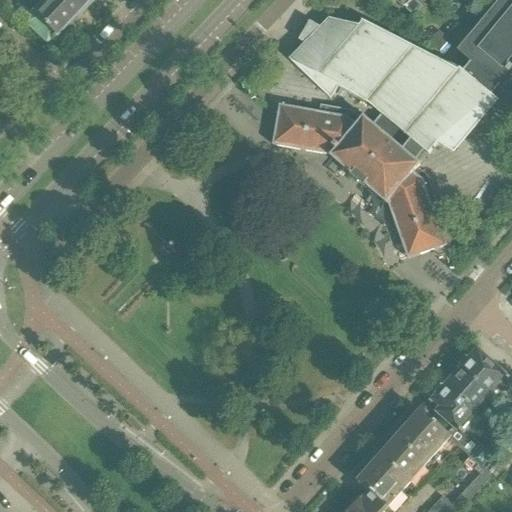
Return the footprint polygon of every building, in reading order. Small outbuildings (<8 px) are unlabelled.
[(71,19),(51,0),(37,0),(42,4),(31,14),(32,15),(25,23),(46,44),(54,35),(55,36),(57,34),(59,36),(68,27),(66,24),(71,19)] [(51,0),(71,19),(76,13),(79,16),(88,6),(86,4),(87,2),(84,0),(51,0)] [(396,0),(414,16),(422,8),(412,0),(396,0)] [(458,52),(474,66),(474,65),(502,88),(504,89),(511,79),(511,71),(506,66),(511,57),(511,0),(502,0),(472,37),(471,37),(458,52)] [(364,117),(420,164),(437,144),(454,153),(474,128),(497,101),(494,98),(502,88),(474,65),(474,66),(466,75),(460,70),(365,21),(360,27),(329,20),(321,29),(309,23),(304,32),(299,41),(305,45),(290,62),(312,82),(331,100),(338,87),(368,104),(373,108),(364,117)] [(438,32),(429,42),(428,44),(439,54),(449,41),(438,32)] [(433,209),(439,207),(428,178),(418,169),(421,165),(420,164),(364,117),(362,121),(351,112),(321,107),(320,113),(291,108),(280,106),(273,146),(330,157),(330,158),(358,183),(386,206),(387,205),(388,206),(408,260),(419,257),(447,247),(433,209)] [(216,122),(208,114),(202,121),(210,129),(216,122)] [(463,359),(456,367),(486,395),(496,384),(506,393),(511,386),(511,384),(474,351),(467,359),(463,359)] [(449,380),(443,386),(472,411),(486,395),(456,367),(448,376),(449,380)] [(475,414),(472,411),(443,386),(442,388),(438,387),(433,393),(434,397),(428,404),(436,411),(434,413),(452,429),(445,436),(471,459),(480,449),(481,448),(468,436),(472,432),(465,425),(475,414)] [(417,411),(396,434),(428,462),(448,439),(417,411)] [(396,434),(375,458),(407,486),(428,462),(396,434)] [(471,459),(483,470),(488,475),(497,464),(480,449),(471,459)] [(358,501),(358,502),(368,511),(383,511),(407,486),(375,458),(353,482),(365,493),(358,502),(358,501)] [(474,481),(450,505),(457,511),(458,511),(462,508),(464,505),(465,505),(471,498),(488,481),(491,478),(488,475),(483,470),(474,481)] [(441,497),(433,506),(439,511),(457,511),(450,505),(441,497)] [(368,511),(358,502),(348,511),(368,511)]
